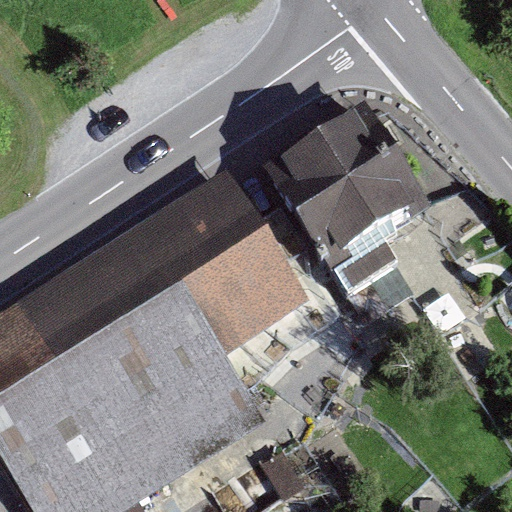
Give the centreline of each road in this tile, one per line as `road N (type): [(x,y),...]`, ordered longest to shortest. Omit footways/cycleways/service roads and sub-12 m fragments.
road 1 (tertiary): [(360,0),(352,28),(0,265)]
road 2 (tertiary): [(368,0),(511,168)]
